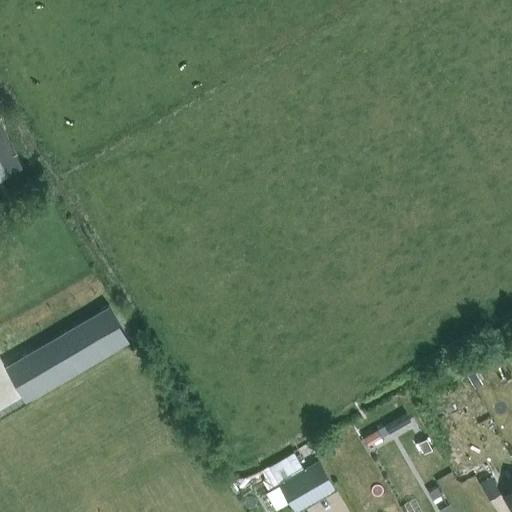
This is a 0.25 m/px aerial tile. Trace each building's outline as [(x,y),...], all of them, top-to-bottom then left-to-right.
[(0,120),(0,175),(22,164),(0,120)] [(59,293),(35,308),(47,327),(85,305),(79,296),(65,304),(59,293)] [(109,305),(5,366),(25,400),(129,339),(109,305)] [(0,339),(31,324),(25,313),(0,326),(0,339)] [(482,383),(475,372),(474,373),(469,377),(475,387),(482,383)] [(424,453),(432,449),(426,438),(418,442),(424,453)] [(296,511),(298,511),(337,489),(319,459),(304,468),(294,452),(269,467),(280,485),(290,502),(296,511)] [(480,483),(490,500),(500,495),(490,477),(480,483)] [(280,485),(266,493),(276,510),(290,502),(280,485)] [(442,494),(437,487),(429,492),(433,499),(442,494)] [(511,510),(511,490),(503,496),(511,510)]
